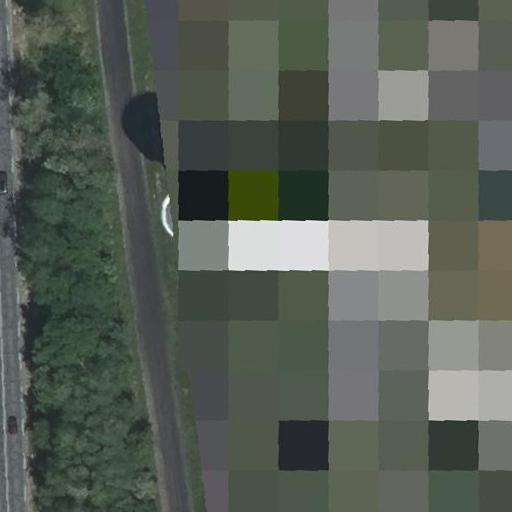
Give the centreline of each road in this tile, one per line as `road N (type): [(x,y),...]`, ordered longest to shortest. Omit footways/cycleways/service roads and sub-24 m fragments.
road 1 (unclassified): [(180,511),(141,251),(120,0)]
road 2 (primary): [(17,511),(0,119)]
